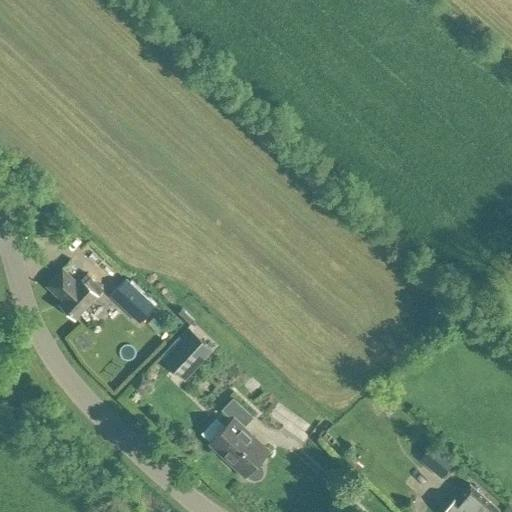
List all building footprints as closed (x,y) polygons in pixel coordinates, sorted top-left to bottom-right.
[(78,282),(63,268),(46,285),(62,300),(59,303),(75,318),(97,294),(103,288),(90,276),(84,282),(81,279),(78,282)] [(129,273),(110,294),(140,320),(159,300),(129,273)] [(213,349),(190,328),(181,337),(179,335),(159,357),(184,380),(213,349)] [(265,449),(243,428),(253,416),(233,397),(222,409),(233,420),(210,445),(242,475),(244,473),(251,478),(256,479),(260,478),(264,475),(265,470),(263,466),(257,459),(268,447),(267,446),(265,449)] [(322,436),(345,457),(355,446),(348,440),(342,447),(326,432),(322,436)] [(419,459),(441,478),(454,461),(433,443),(419,459)] [(497,511),(500,509),(469,483),(456,498),(454,497),(441,511),(497,511)]
